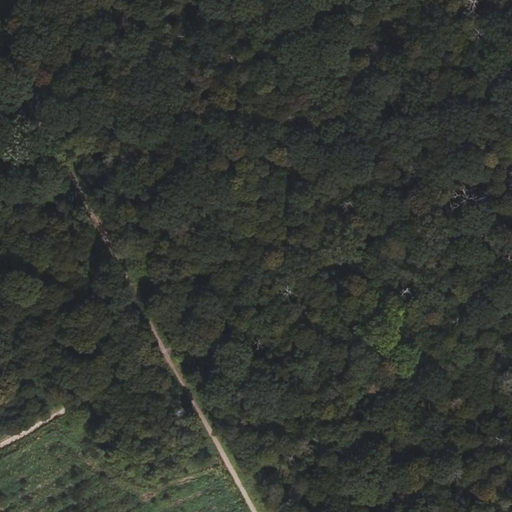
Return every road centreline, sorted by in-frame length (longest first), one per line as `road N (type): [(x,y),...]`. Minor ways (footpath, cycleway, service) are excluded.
road 1 (track): [(511,156),(0,439)]
road 2 (track): [(0,63),(250,511)]
